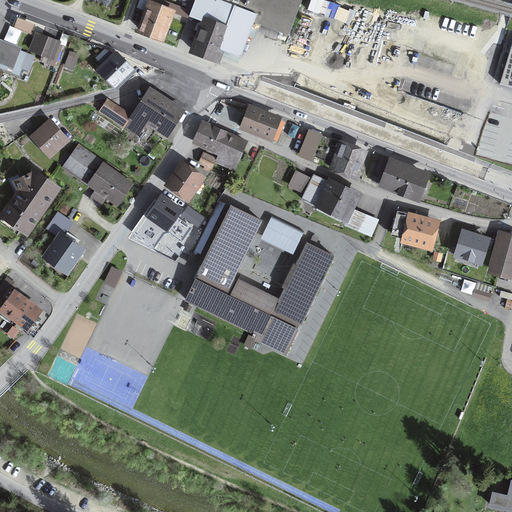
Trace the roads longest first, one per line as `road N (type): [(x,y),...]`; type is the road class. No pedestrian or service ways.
road 1 (residential): [(0,381),(34,347),(199,113)]
road 2 (residential): [(199,113),(394,199),(511,223)]
road 3 (primary): [(511,190),(215,77)]
road 4 (primary): [(215,77),(13,0)]
